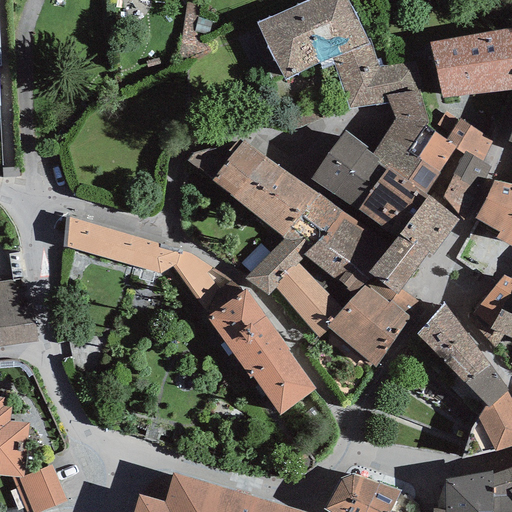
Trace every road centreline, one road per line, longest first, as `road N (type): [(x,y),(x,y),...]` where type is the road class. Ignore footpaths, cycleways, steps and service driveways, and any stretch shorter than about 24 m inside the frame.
road 1 (residential): [(17,194),(176,233),(258,295),(353,425)]
road 2 (residential): [(353,425),(487,186),(511,121)]
road 3 (residential): [(114,495),(157,458),(267,488),(306,489),(346,448)]
road 4 (residential): [(43,353),(79,429),(110,450),(114,495)]
road 5 (residential): [(17,194),(43,353)]
